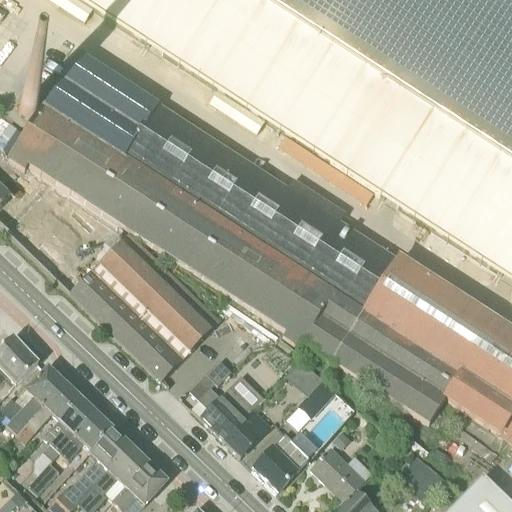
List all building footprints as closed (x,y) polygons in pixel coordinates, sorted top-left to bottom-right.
[(41,0),(58,11),(65,0),(41,0)] [(511,0),(67,0),(511,288),(511,0)] [(511,448),(511,339),(77,59),(8,165),(24,176),(27,171),(54,188),(76,202),(285,338),(282,343),(298,353),(302,348),(428,430),(444,405),(511,448)] [(18,111),(18,112),(18,114),(19,116),(20,118),(21,119),(23,120),(24,121),(26,122),(28,122),(30,122),(32,121),(33,120),(35,119),(36,118),(37,116),(38,114),(38,112),(38,111),(38,110),(37,108),(36,107),(35,105),(34,104),(32,103),(30,103),(28,102),(26,102),(24,103),(23,104),(21,105),(20,106),(19,108),(19,110),(18,111)] [(262,128),(240,113),(233,123),(232,124),(256,140),(263,128),(262,128)] [(0,209),(9,200),(0,191),(0,209)] [(125,243),(70,300),(160,387),(221,325),(151,260),(125,243)] [(14,391),(37,370),(11,343),(0,354),(0,392),(8,385),(14,391)] [(205,381),(216,392),(230,378),(219,367),(205,381)] [(5,417),(9,421),(15,415),(19,418),(7,431),(15,439),(62,388),(46,373),(5,417)] [(304,398),(320,383),(312,376),(294,374),(286,382),(304,398)] [(336,398),(320,383),(304,398),(307,401),(298,412),(312,424),(336,398)] [(58,426),(78,403),(62,388),(15,439),(24,448),(51,420),(58,426)] [(218,403),(209,394),(197,406),(206,415),(200,422),(199,421),(197,422),(214,439),(225,429),(234,437),(243,429),(240,426),(252,415),(229,392),(218,403)] [(43,442),(49,448),(42,455),(52,465),(58,459),(94,419),(78,403),(58,426),(48,436),(49,436),(43,442)] [(297,414),(288,425),(298,434),(308,423),(297,414)] [(214,439),(239,464),(259,444),(259,443),(269,433),(252,415),(240,426),(243,429),(234,437),(225,429),(214,439)] [(58,459),(67,467),(83,451),(90,457),(110,434),(94,419),(58,459)] [(275,430),(255,451),(264,459),(284,438),(275,430)] [(110,434),(90,457),(88,458),(97,466),(67,498),(65,496),(49,511),(73,511),(76,509),(129,452),(110,434)] [(339,454),(349,443),(339,434),(329,444),(339,454)] [(310,465),(307,462),(316,453),(299,436),(290,445),(285,441),(251,475),(275,500),(310,465)] [(104,499),(105,499),(112,506),(125,492),(147,469),(129,452),(76,509),(79,511),(95,511),(104,503),(104,499)] [(369,481),(360,472),(350,463),(344,469),(330,455),(310,475),(343,508),(355,496),(356,497),(364,489),(363,488),(369,481)] [(398,489),(429,509),(445,484),(414,464),(398,489)] [(36,500),(58,477),(48,469),(37,481),(27,492),(36,500)] [(111,507),(115,511),(142,511),(143,511),(163,490),(163,484),(147,469),(125,492),(112,506),(111,507)] [(511,511),(482,482),(452,511),(511,511)] [(16,496),(0,511),(13,511),(15,510),(17,511),(18,511),(25,506),(16,496)] [(339,511),(370,511),(356,497),(355,496),(343,508),(339,511)]
